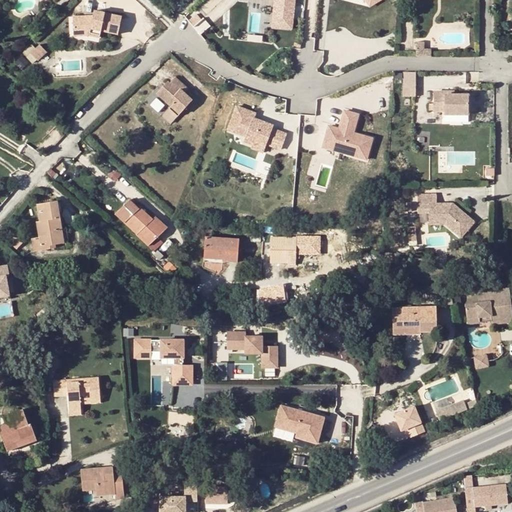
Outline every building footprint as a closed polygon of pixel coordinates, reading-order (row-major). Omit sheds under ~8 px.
[(292,22),(294,0),(271,0),(277,1),(275,20),(292,22)] [(380,1),(368,7),(369,10),(382,4),(380,1)] [(89,30),(99,32),(117,36),(120,18),(92,12),(92,16),(71,18),(72,37),(88,37),(89,30)] [(89,30),(88,37),(98,38),(99,32),(89,30)] [(423,45),(415,45),(416,59),(431,59),(431,52),(423,52),(423,45)] [(38,46),(29,55),(35,62),(45,54),(38,46)] [(415,74),(403,74),(403,91),(416,91),(415,74)] [(156,94),(171,107),(179,115),(191,100),(184,94),(187,90),(173,77),(168,84),(166,82),(156,94)] [(444,94),(434,94),(433,106),(425,106),(425,112),(434,112),(433,114),(444,114),(444,116),(468,116),(469,97),(444,97),(444,94)] [(235,106),(226,129),(244,136),(242,141),(251,144),(255,142),(263,146),(264,144),(278,150),(284,136),(270,130),(271,127),(259,121),(258,124),(250,121),(253,114),(235,106)] [(177,117),(179,115),(171,107),(168,109),(177,117)] [(357,116),(343,112),(338,131),(328,128),(322,149),(365,161),(371,140),(352,135),(357,116)] [(255,142),(251,144),(249,148),(260,153),(263,146),(255,142)] [(436,196),(417,197),(417,207),(428,207),(428,215),(429,223),(441,223),(445,226),(461,240),(474,224),(451,205),(436,206),(436,196)] [(151,221),(152,219),(141,207),(139,209),(130,200),(116,213),(146,245),(162,232),(151,221)] [(428,207),(417,207),(417,215),(428,215),(428,207)] [(31,239),(32,249),(51,226),(59,217),(58,209),(36,212),(40,237),(31,239)] [(155,216),(152,219),(151,221),(162,232),(165,227),(155,216)] [(56,244),(57,244),(63,243),(61,228),(59,217),(51,226),(32,249),(33,252),(53,248),(52,245),(56,244)] [(206,229),(204,258),(223,260),(223,261),(237,262),(238,239),(212,237),(212,230),(206,229)] [(248,233),(248,236),(247,242),(260,242),(261,236),(261,234),(248,233)] [(415,237),(408,238),(409,248),(416,248),(415,237)] [(296,265),(296,246),(270,245),(269,255),(279,255),(279,264),(296,265)] [(76,265),(77,278),(90,276),(88,263),(76,265)] [(0,304),(11,303),(8,285),(12,284),(10,273),(0,274),(0,304)] [(508,289),(488,292),(489,316),(491,324),(505,322),(504,316),(511,316),(508,289)] [(465,318),(489,316),(488,292),(476,293),(477,304),(464,306),(465,318)] [(392,308),(392,329),(420,328),(420,331),(436,331),(436,307),(392,308)] [(227,334),(227,350),(245,350),(245,355),(262,355),(262,369),(277,369),(277,348),(262,348),(262,338),(246,338),(246,334),(227,334)] [(183,342),(136,342),(136,359),(151,359),(151,354),(162,354),(162,359),(174,359),(174,386),(192,386),(192,367),(183,367),(181,367),(181,360),(183,360),(183,342)] [(471,366),(475,377),(487,372),(482,362),(471,366)] [(68,395),(70,411),(81,410),(80,404),(80,400),(79,393),(89,392),(90,400),(101,399),(99,377),(53,381),(54,396),(68,395)] [(465,400),(437,411),(440,420),(468,409),(466,404),(465,400)] [(477,400),(466,404),(468,409),(479,406),(477,400)] [(395,413),(403,431),(409,429),(412,437),(427,431),(417,404),(395,413)] [(324,418),(280,407),(275,429),(296,434),(295,438),(317,444),(324,418)] [(22,409),(16,411),(30,437),(36,435),(31,423),(28,423),(22,409)] [(0,425),(0,430),(6,446),(30,437),(16,411),(8,414),(11,422),(0,425)] [(30,437),(6,446),(7,451),(33,442),(30,437)] [(81,469),(83,490),(96,489),(114,488),(115,494),(115,499),(124,498),(122,473),(113,473),(112,466),(81,469)] [(506,484),(465,488),(467,509),(475,508),(475,506),(485,505),(491,504),(508,502),(506,484)] [(160,497),(160,511),(185,511),(185,501),(198,501),(198,485),(185,485),(185,497),(160,497)] [(207,488),(205,504),(227,506),(228,489),(207,488)] [(456,511),(454,497),(422,503),(423,511),(456,511)] [(57,504),(59,511),(71,511),(72,511),(69,501),(57,504)]
